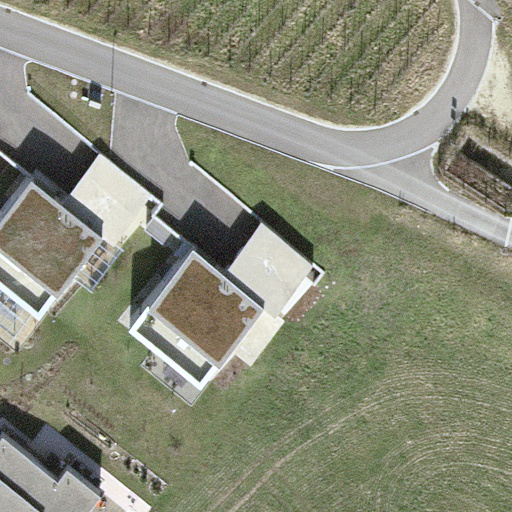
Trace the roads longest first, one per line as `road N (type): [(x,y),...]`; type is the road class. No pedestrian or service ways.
road 1 (residential): [(0,29),(357,157)]
road 2 (track): [(357,157),(444,120),(484,30),(477,0)]
road 3 (track): [(357,157),(511,230)]
